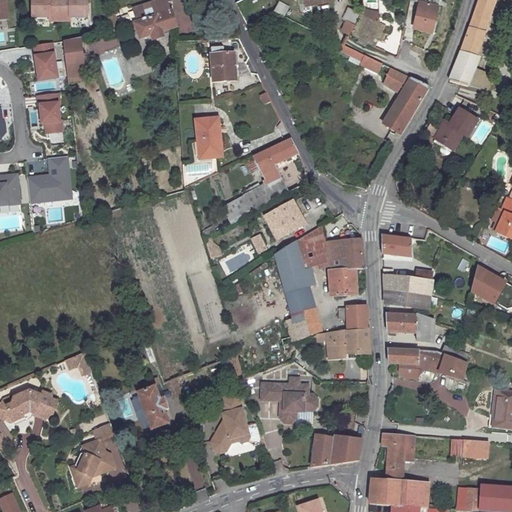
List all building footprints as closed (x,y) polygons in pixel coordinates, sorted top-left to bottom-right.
[(49,22),(60,22),(60,2),(50,2),(49,0),(32,0),(32,18),(49,18),(49,22)] [(69,0),(70,1),(60,2),(60,22),(70,22),(70,18),(87,18),(87,0),(69,0)] [(166,0),(160,0),(133,9),(138,22),(135,24),(140,39),(152,35),(153,39),(163,36),(161,31),(176,27),(166,0)] [(438,4),(435,4),(436,1),(431,0),(416,0),(419,1),(413,27),(431,31),(438,4)] [(479,0),(469,28),(485,32),(496,0),(479,0)] [(279,3),(274,12),(282,16),(287,7),(279,3)] [(348,7),(342,18),(345,19),(341,30),(349,34),(360,12),(355,10),(348,7)] [(378,17),(379,8),(364,7),(363,15),(378,17)] [(469,28),(448,81),(467,87),(468,86),(476,66),(479,59),(476,57),(485,32),(469,28)] [(399,34),(387,32),(384,49),(396,51),(399,34)] [(90,57),(117,46),(112,33),(85,44),(90,57)] [(80,38),(64,41),(66,64),(83,62),(80,38)] [(353,50),(342,45),(339,50),(350,56),(353,50)] [(364,56),(353,50),(350,56),(362,61),(364,56)] [(222,54),(211,55),(213,83),(237,81),(234,53),(222,54)] [(56,54),(35,57),(38,84),(55,82),(60,82),(56,54)] [(382,64),(364,56),(362,61),(360,65),(377,73),(382,64)] [(83,62),(66,64),(68,77),(84,75),(83,62)] [(468,86),(487,92),(488,92),(490,91),(491,90),(497,76),(497,75),(476,66),(468,86)] [(428,87),(390,68),(383,83),(397,92),(399,89),(402,92),(383,124),(400,134),(428,87)] [(267,93),(260,96),(265,104),(271,101),(267,93)] [(61,94),(38,96),(42,134),(65,131),(61,94)] [(454,146),(455,146),(462,135),(466,138),(477,120),(459,109),(450,124),(444,121),(436,135),(438,136),(436,139),(445,143),(443,145),(445,149),(448,151),(452,150),(454,146)] [(213,158),(212,149),(222,148),(218,118),(195,120),(199,160),(213,158)] [(291,140),(254,157),(266,181),(276,200),(289,193),(274,165),(298,153),(291,140)] [(222,148),(212,149),(213,158),(223,157),(222,148)] [(48,175),(28,178),(32,206),(75,199),(69,157),(46,161),(48,175)] [(25,174),(0,176),(0,213),(3,213),(3,208),(27,206),(25,174)] [(266,181),(262,182),(265,186),(222,209),(231,224),(276,200),(266,181)] [(504,213),(496,233),(511,240),(511,200),(508,199),(507,198),(501,212),(504,213)] [(296,229),(292,222),(301,216),(293,202),(265,217),(270,225),(272,223),(275,228),(270,230),(276,240),(296,229)] [(301,216),(292,222),(296,229),(306,224),(301,216)] [(322,226),(296,242),(304,272),(330,265),(325,241),(322,226)] [(209,230),(203,233),(204,239),(212,234),(209,230)] [(382,236),(383,254),(412,258),(411,240),(382,236)] [(350,240),(325,241),(330,265),(331,270),(355,269),(364,269),(362,243),(351,244),(350,240)] [(296,242),(275,254),(288,302),(311,296),(304,272),(296,242)] [(511,287),(477,267),(471,292),(497,307),(498,305),(506,310),(511,307),(511,287)] [(355,269),(331,270),(332,286),(330,286),(331,296),(357,295),(355,269)] [(433,281),(392,276),(393,270),(383,269),(385,290),(430,297),(433,281)] [(385,290),(385,304),(428,310),(430,297),(385,290)] [(311,296),(288,302),(291,312),(314,307),(311,296)] [(347,308),(339,309),(339,320),(347,320),(348,331),(368,329),(366,306),(347,307),(347,308)] [(314,307),(291,312),(293,317),(289,319),(288,316),(285,317),(291,336),(281,339),(285,352),(295,349),(293,342),(322,331),(314,307)] [(386,314),(388,332),(417,334),(417,342),(429,343),(430,332),(433,332),(434,321),(417,315),(386,314)] [(272,326),(236,340),(249,376),(286,362),(272,326)] [(346,357),(346,352),(371,352),(370,330),(368,329),(346,331),(345,330),(326,333),(328,359),(346,357)] [(144,331),(140,332),(151,362),(155,360),(144,331)] [(445,346),(442,354),(466,364),(469,356),(445,346)] [(436,352),(388,350),(389,364),(418,365),(418,368),(441,373),(442,371),(434,369),(436,352)] [(85,351),(76,355),(78,361),(88,361),(85,351)] [(442,371),(446,372),(464,377),(466,364),(442,354),(436,352),(434,369),(442,371)] [(76,355),(66,359),(70,368),(80,364),(82,373),(92,370),(88,361),(78,361),(76,355)] [(290,384),(262,383),(261,400),(277,400),(277,398),(281,399),(284,399),(284,410),(280,410),(280,418),(285,423),(291,423),(296,418),(297,411),(304,411),(304,410),(312,410),(317,406),(318,399),(313,394),(308,394),(308,384),(299,384),(299,377),(290,377),(290,384)] [(138,392),(151,430),(170,423),(164,410),(168,408),(165,398),(161,399),(156,386),(160,385),(158,378),(157,379),(146,383),(148,389),(138,392)] [(167,382),(174,398),(182,395),(176,379),(167,382)] [(165,398),(160,385),(156,386),(161,399),(165,398)] [(2,402),(0,402),(0,418),(2,422),(7,419),(7,420),(9,422),(12,422),(13,421),(23,417),(22,415),(30,412),(32,413),(48,418),(50,418),(51,417),(52,415),(58,401),(51,398),(52,395),(43,391),(42,395),(30,390),(14,397),(11,395),(3,399),(2,402)] [(511,391),(496,390),(492,428),(511,429),(511,391)] [(231,412),(242,409),(238,395),(218,400),(221,411),(230,409),(231,412)] [(250,438),(242,409),(231,412),(230,409),(221,411),(224,422),(228,424),(222,432),(216,434),(211,442),(213,449),(220,453),(226,451),(231,443),(239,441),(243,443),(247,441),(250,438)] [(23,417),(13,421),(15,424),(31,417),(32,413),(30,412),(22,415),(23,417)] [(102,438),(115,434),(111,422),(94,429),(98,439),(102,438)] [(222,432),(228,424),(224,422),(216,434),(222,432)] [(7,430),(0,434),(0,447),(13,439),(7,430)] [(383,434),(381,446),(388,447),(387,469),(403,471),(404,462),(409,462),(414,459),(414,436),(383,434)] [(361,443),(333,438),(316,435),(311,468),(358,461),(361,443)] [(75,476),(79,486),(90,482),(93,475),(96,470),(101,472),(117,466),(112,453),(109,451),(107,452),(102,438),(98,439),(84,445),(86,451),(86,452),(81,462),(76,464),(78,469),(75,476)] [(452,440),(451,454),(462,455),(462,456),(487,458),(488,443),(452,440)] [(76,464),(81,462),(86,452),(86,451),(81,453),(76,463),(76,464)] [(387,469),(386,482),(402,483),(403,471),(387,469)] [(372,481),(370,505),(393,506),(419,508),(426,509),(428,484),(402,483),(386,482),(372,481)] [(469,490),(467,511),(475,511),(511,511),(511,487),(481,485),(481,491),(469,490)] [(11,489),(0,494),(0,501),(4,510),(18,504),(11,489)] [(458,489),(457,511),(467,511),(469,490),(458,489)] [(322,511),(318,500),(298,507),(299,511),(322,511)]
